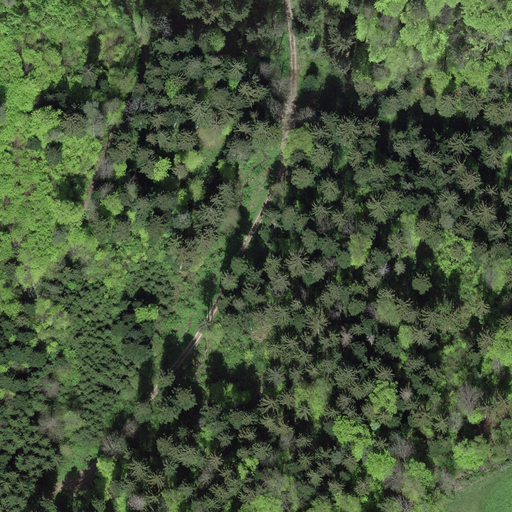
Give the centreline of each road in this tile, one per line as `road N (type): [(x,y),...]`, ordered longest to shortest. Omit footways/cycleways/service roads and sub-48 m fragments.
road 1 (track): [(34,511),(100,460),(158,388),(254,231),(288,144),(287,0)]
road 2 (track): [(124,0),(145,52),(138,88),(57,255),(0,309)]
